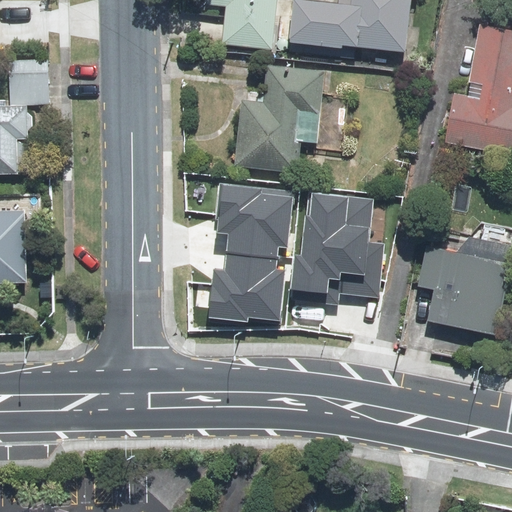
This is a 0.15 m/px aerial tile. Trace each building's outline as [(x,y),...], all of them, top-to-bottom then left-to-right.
[(269,51),(273,0),(211,0),(212,3),(228,4),(225,47),(269,51)] [(344,0),(343,11),(292,6),(288,40),(398,52),(403,0),(344,0)] [(465,102),(456,100),(447,147),(511,159),(511,111),(508,111),(511,92),(511,39),(480,33),(465,102)] [(49,107),(48,63),(2,64),(4,108),(49,107)] [(263,112),(244,110),(238,168),(292,173),(299,111),(313,112),(317,78),(267,72),(263,112)] [(17,110),(0,110),(0,177),(10,177),(9,142),(18,141),(17,110)] [(220,191),(214,257),(295,265),(301,199),(220,191)] [(312,194),(297,304),(343,310),(344,296),(380,301),(393,205),(312,194)] [(0,282),(19,282),(17,221),(0,221),(0,282)] [(289,328),(295,265),(214,257),(209,319),(289,328)] [(490,338),(506,271),(442,257),(427,323),(490,338)]
